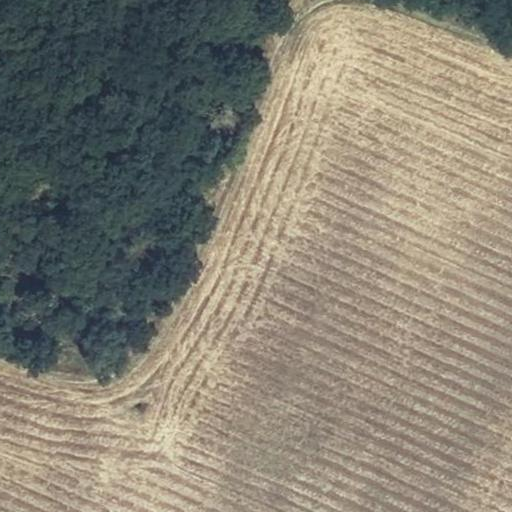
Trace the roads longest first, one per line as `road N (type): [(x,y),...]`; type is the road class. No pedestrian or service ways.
road 1 (track): [(309,0),(287,24),(151,373),(102,387),(0,353)]
road 2 (track): [(511,36),(397,0)]
